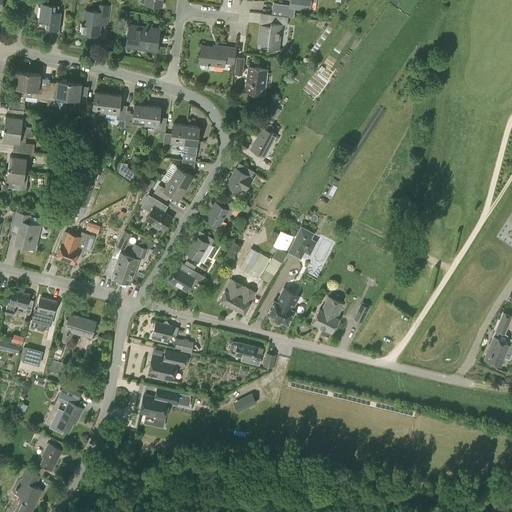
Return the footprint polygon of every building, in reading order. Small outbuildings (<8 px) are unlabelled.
[(288,16),(293,17),(294,9),(310,11),(311,1),(316,2),(316,0),(290,0),(290,5),(273,3),(271,14),(288,16)] [(46,22),(46,29),(59,30),(61,12),(58,12),(59,6),(55,5),(41,3),(38,22),(46,22)] [(107,21),(108,6),(100,5),(99,12),(85,10),(82,34),(98,36),(100,20),(107,21)] [(287,24),(288,16),(271,14),(270,26),(260,24),(257,43),(268,44),(267,48),(279,50),(283,24),(287,24)] [(156,49),(159,28),(129,24),(127,41),(138,42),(137,47),(156,49)] [(233,64),(235,47),(218,45),(218,47),(201,45),(199,63),(200,63),(200,65),(200,67),(201,68),(202,69),(204,69),(205,69),(207,67),(207,66),(207,64),(224,66),(224,62),(233,64)] [(242,75),(244,58),(237,57),(234,74),(242,75)] [(264,94),(267,69),(249,67),(245,91),(264,94)] [(24,110),(25,97),(28,72),(15,71),(13,88),(20,88),(18,103),(10,101),(9,108),(11,109),(24,110)] [(48,84),(47,87),(39,86),(41,74),(28,72),(25,97),(37,98),(37,99),(47,100),(47,99),(49,84),(48,84)] [(47,99),(54,100),(55,97),(61,98),(61,100),(67,101),(69,82),(57,80),(56,85),(49,84),(47,99)] [(86,101),(88,89),(81,88),(82,83),(69,82),(67,101),(72,102),(73,99),(86,101)] [(86,101),(84,115),(93,117),(93,114),(97,115),(98,110),(106,111),(108,93),(95,91),(93,102),(86,101)] [(106,111),(117,113),(116,119),(125,120),(126,111),(126,110),(127,107),(120,106),(121,95),(108,93),(106,111)] [(130,111),(126,110),(126,111),(125,120),(124,128),(125,128),(133,132),(138,123),(145,124),(147,105),(134,104),(133,115),(130,115),(130,111)] [(145,124),(156,125),(156,131),(165,132),(166,121),(159,120),(161,107),(147,105),(145,124)] [(269,126),(277,114),(268,108),(260,121),(269,126)] [(10,116),(5,115),(4,128),(21,130),(30,131),(31,127),(25,126),(26,118),(23,117),(24,110),(11,109),(10,116)] [(173,123),(172,136),(164,135),(163,147),(172,148),(172,142),(184,143),(186,125),(173,123)] [(185,143),(182,160),(195,161),(196,155),(192,154),(193,144),(197,145),(199,126),(186,125),(184,143),(185,143)] [(264,156),(276,134),(262,127),(250,149),(264,156)] [(31,143),(25,143),(26,136),(31,137),(32,131),(30,131),(21,130),(4,128),(2,140),(16,142),(15,149),(30,150),(31,143)] [(9,167),(8,168),(28,170),(30,150),(15,149),(15,156),(10,155),(9,167)] [(253,178),(251,178),(255,172),(239,163),(236,168),(235,167),(229,178),(228,177),(224,184),(239,192),(241,190),(245,192),(253,178)] [(88,210),(91,202),(88,201),(99,169),(88,165),(71,212),(82,216),(85,209),(88,210)] [(170,178),(186,187),(193,176),(177,166),(170,178)] [(8,188),(26,190),(28,170),(8,168),(7,180),(9,180),(8,188)] [(164,188),(159,185),(154,193),(165,199),(169,193),(179,199),(186,187),(170,178),(164,188)] [(333,197),(336,187),(326,183),(323,194),(333,197)] [(164,230),(172,217),(159,209),(162,203),(148,195),(141,206),(150,212),(146,219),(154,224),(153,226),(159,229),(160,227),(164,230)] [(219,197),(216,202),(215,202),(209,212),(208,211),(204,218),(219,227),(228,210),(231,212),(234,207),(219,197)] [(34,249),(40,225),(27,222),(29,215),(17,212),(13,227),(19,229),(15,244),(34,249)] [(100,226),(94,224),(92,232),(98,234),(100,226)] [(314,233),(301,226),(287,252),(300,259),(304,252),(309,255),(316,241),(311,239),(314,233)] [(281,228),(274,244),(287,250),(295,235),(281,228)] [(124,250),(132,233),(124,230),(116,246),(124,250)] [(67,251),(64,261),(74,264),(79,249),(89,252),(95,236),(81,231),(80,236),(77,243),(73,241),(69,251),(67,251)] [(199,231),(196,235),(195,235),(189,245),(188,245),(184,251),(199,260),(209,244),(211,246),(214,240),(199,231)] [(77,243),(80,236),(67,232),(63,244),(61,243),(56,258),(64,261),(67,251),(69,251),(73,241),(77,243)] [(234,251),(238,244),(233,241),(229,249),(234,251)] [(131,255),(122,281),(130,284),(139,258),(137,258),(138,255),(144,257),(147,248),(134,243),(130,255),(131,255)] [(269,283),(287,253),(278,247),(272,257),(273,257),(260,277),(269,283)] [(258,278),(269,258),(251,248),(240,268),(258,278)] [(131,255),(130,255),(120,252),(111,277),(122,281),(131,255)] [(230,268),(234,261),(225,256),(221,264),(230,268)] [(190,275),(177,267),(173,275),(172,274),(168,281),(175,285),(175,284),(186,291),(194,278),(202,282),(205,277),(193,270),(190,275)] [(244,313),(250,302),(255,292),(231,279),(225,289),(220,300),(244,313)] [(292,310),(300,296),(284,288),(276,302),(273,300),(267,313),(288,324),(295,312),(292,310)] [(26,307),(29,294),(12,290),(9,303),(7,302),(5,314),(14,316),(15,309),(14,309),(15,305),(26,307)] [(337,317),(343,303),(328,296),(321,309),(319,308),(312,322),(331,332),(338,318),(337,317)] [(53,314),(57,301),(40,297),(37,310),(36,310),(34,320),(38,321),(38,322),(40,322),(41,320),(40,320),(42,311),(53,314)] [(362,322),(369,305),(361,301),(354,318),(362,322)] [(510,360),(511,354),(511,339),(508,338),(507,335),(505,334),(511,316),(511,313),(503,310),(492,337),(493,337),(484,359),(500,366),(504,357),(510,360)] [(96,321),(70,313),(68,320),(65,319),(60,337),(70,340),(73,332),(91,337),(96,321)] [(169,339),(172,325),(156,321),(153,335),(152,339),(168,343),(169,338),(169,339)] [(14,333),(12,340),(20,343),(22,335),(14,333)] [(188,341),(189,339),(183,338),(183,339),(177,338),(175,348),(181,349),(180,351),(191,353),(194,342),(188,341)] [(0,348),(18,353),(20,346),(0,341),(0,348)] [(238,342),(233,341),(231,343),(229,351),(231,353),(235,354),(235,355),(252,359),(260,361),(263,348),(255,346),(238,342)] [(39,365),(43,351),(26,346),(22,361),(39,365)] [(185,366),(187,354),(165,350),(163,359),(152,356),(148,374),(173,380),(176,364),(185,366)] [(272,368),(275,355),(266,352),(263,366),(272,368)] [(60,375),(64,364),(52,360),(49,371),(60,375)] [(79,400),(82,393),(64,384),(61,391),(79,400)] [(177,404),(179,393),(157,388),(155,397),(144,394),(140,412),(164,418),(168,403),(177,404)] [(240,399),(245,409),(257,403),(252,393),(240,399)] [(75,424),(83,408),(69,401),(64,411),(58,408),(49,427),(62,433),(64,429),(68,431),(73,422),(75,424)] [(44,447),(49,437),(42,433),(37,443),(44,447)] [(52,470),(62,450),(49,443),(42,456),(46,458),(42,465),(52,470)] [(40,475),(26,468),(22,477),(23,477),(22,480),(20,479),(14,491),(23,496),(20,500),(21,501),(15,511),(30,511),(42,490),(34,486),(40,475)]
